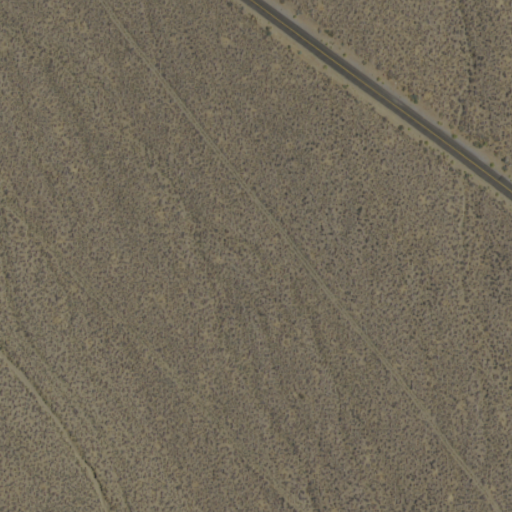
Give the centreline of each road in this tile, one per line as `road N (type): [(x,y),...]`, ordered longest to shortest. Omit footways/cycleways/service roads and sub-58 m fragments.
road 1 (track): [(497,511),(103,0)]
road 2 (tertiary): [(511,191),(254,0)]
